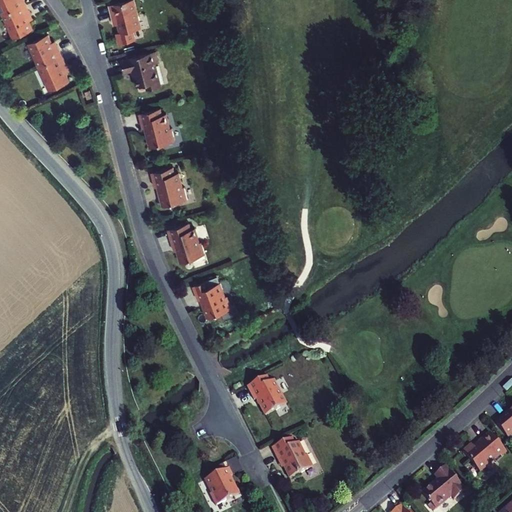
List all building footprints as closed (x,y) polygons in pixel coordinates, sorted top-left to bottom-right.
[(4,0),(10,12),(33,2),(32,0),(4,0)] [(138,0),(130,0),(114,4),(117,18),(123,17),(124,22),(127,33),(146,28),(138,0)] [(33,2),(10,12),(20,34),(40,26),(36,18),(33,10),(36,8),(33,2)] [(60,43),(56,34),(36,43),(46,65),(69,55),(65,46),(62,48),(60,43)] [(161,48),(127,58),(130,69),(136,68),(141,87),(151,84),(152,89),(167,85),(160,61),(164,60),(161,48)] [(74,66),(69,55),(46,65),(56,88),(76,78),(73,72),(71,68),(74,66)] [(90,90),(86,92),(89,100),(94,98),(90,90)] [(151,129),(157,149),(182,142),(178,126),(173,128),(170,114),(165,115),(163,108),(144,113),(148,129),(151,129)] [(197,199),(189,171),(183,173),(181,165),(156,172),(161,187),(163,186),(170,207),(197,199)] [(195,222),(172,230),(177,242),(180,241),(184,251),(189,265),(215,256),(209,241),(206,242),(201,228),(198,229),(195,222)] [(242,309),(235,295),(232,296),(227,284),(216,289),(213,282),(198,289),(203,302),(206,300),(215,320),(242,309)] [(291,406),(277,374),(253,385),(259,398),(263,396),(271,415),(291,406)] [(511,411),(501,422),(511,433),(511,411)] [(488,472),(511,450),(511,449),(496,431),(479,445),(479,444),(470,451),(488,472)] [(301,444),(297,436),(276,446),(282,459),(286,457),(290,467),(297,482),(321,471),(313,455),(311,457),(304,443),(301,444)] [(286,457),(282,459),(287,469),(290,467),(286,457)] [(235,467),(209,479),(216,494),(213,495),(219,509),(246,496),(237,477),(239,476),(235,468),(235,467)] [(441,508),(457,495),(459,497),(469,489),(451,467),(440,477),(442,480),(428,492),(441,508)] [(414,511),(407,503),(396,511),(414,511)]
